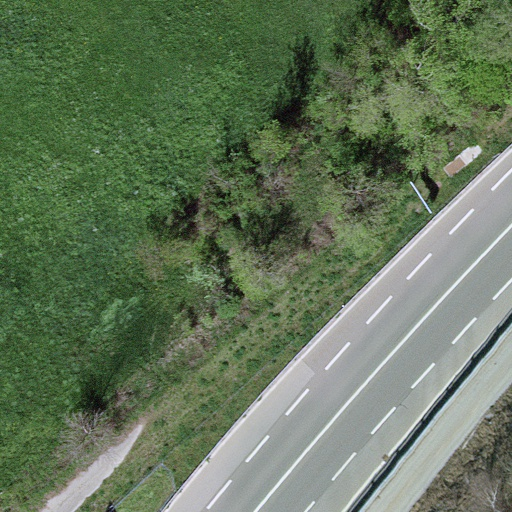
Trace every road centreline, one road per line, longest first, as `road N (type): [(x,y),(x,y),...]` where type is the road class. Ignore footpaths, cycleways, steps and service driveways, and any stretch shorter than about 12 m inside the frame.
road 1 (trunk): [(252,511),(511,224)]
road 2 (residential): [(64,511),(232,376)]
